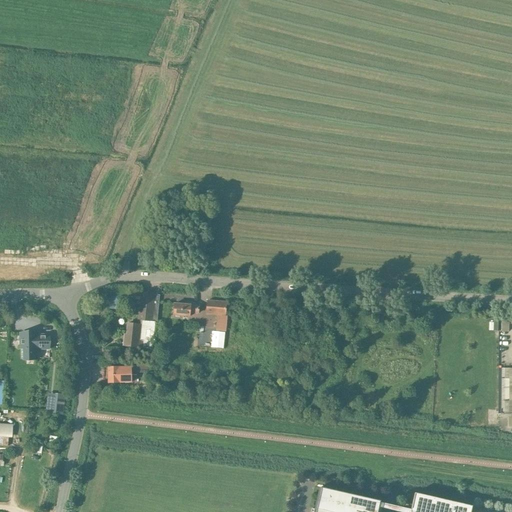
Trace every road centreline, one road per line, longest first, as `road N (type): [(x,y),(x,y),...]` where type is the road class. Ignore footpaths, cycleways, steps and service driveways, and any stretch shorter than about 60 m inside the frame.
road 1 (tertiary): [(64,293),(146,275),(511,302)]
road 2 (tertiary): [(59,511),(85,372),(64,293)]
